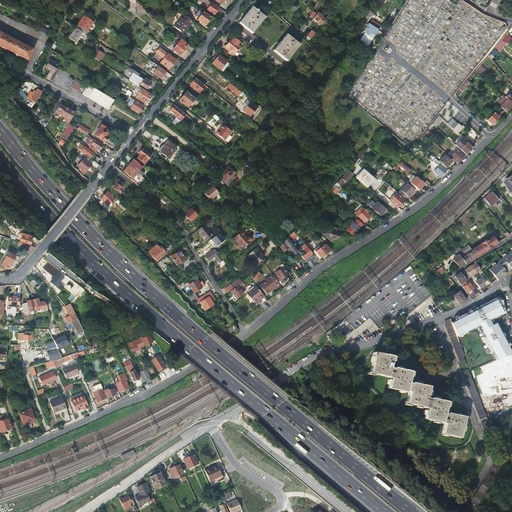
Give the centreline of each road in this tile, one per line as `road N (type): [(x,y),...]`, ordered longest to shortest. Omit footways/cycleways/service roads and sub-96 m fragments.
road 1 (motorway): [(410,511),(146,288),(0,129)]
road 2 (motorway): [(0,158),(104,274),(385,511)]
road 3 (unclassified): [(245,333),(302,282),(418,205),(511,115)]
road 4 (unclassified): [(0,457),(161,386),(245,333)]
road 5 (residential): [(84,511),(299,365)]
road 6 (residential): [(108,165),(180,223),(245,333)]
road 7 (residential): [(134,134),(244,0)]
road 8 (residential): [(0,60),(134,134)]
road 9 (residential): [(299,365),(435,319)]
road 10 (residential): [(466,500),(489,462),(455,372)]
